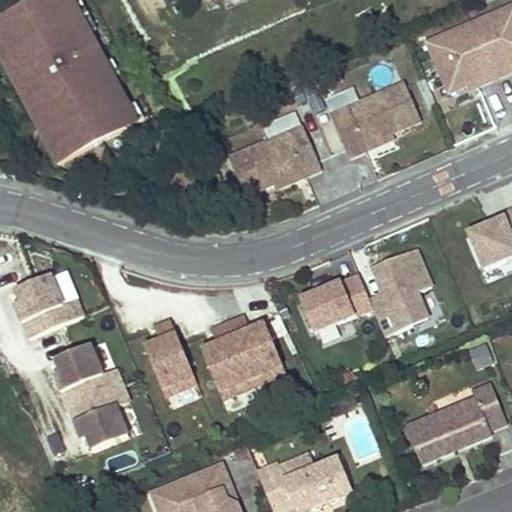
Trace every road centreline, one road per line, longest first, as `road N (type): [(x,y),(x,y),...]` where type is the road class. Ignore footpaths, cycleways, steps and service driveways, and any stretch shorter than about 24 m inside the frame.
road 1 (residential): [(511,151),(276,254),(216,261),(151,252),(0,205)]
road 2 (unknown): [(0,308),(68,439)]
